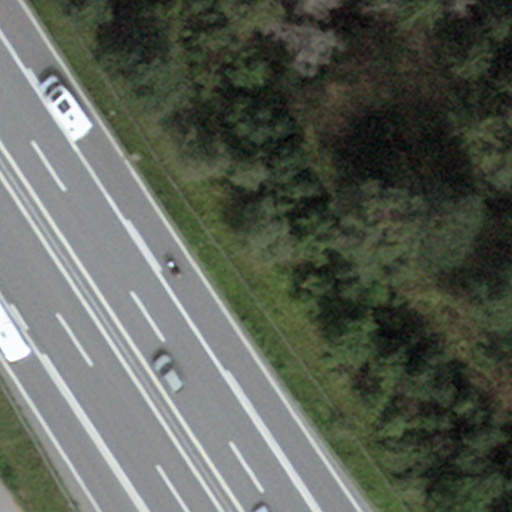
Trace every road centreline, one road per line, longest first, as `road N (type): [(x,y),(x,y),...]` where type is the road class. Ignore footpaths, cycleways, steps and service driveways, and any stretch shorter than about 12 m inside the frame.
road 1 (trunk): [(340,511),(162,279),(34,148)]
road 2 (trunk): [(274,511),(34,148)]
road 3 (trunk): [(0,229),(185,511)]
road 4 (trunk): [(0,257),(39,354),(124,511)]
